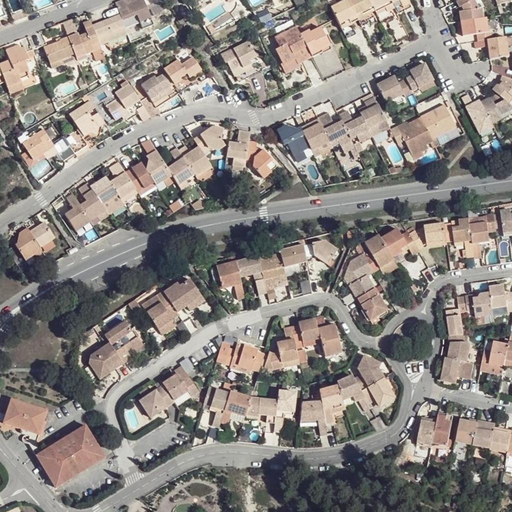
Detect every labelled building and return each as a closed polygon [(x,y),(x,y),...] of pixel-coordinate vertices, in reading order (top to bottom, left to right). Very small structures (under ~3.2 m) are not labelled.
[(127,0),(118,0),(122,13),(124,19),(139,14),(144,28),(155,24),(147,0),(133,0),(129,2),(127,0)] [(346,0),(344,0),(329,7),(342,33),(345,32),(349,30),(347,25),(356,21),(347,1),(346,0)] [(366,0),(348,0),(347,1),(356,21),(359,28),(363,26),(367,25),(365,20),(361,13),(364,12),(363,10),(370,7),(366,0)] [(366,0),(370,7),(374,15),(379,26),(384,23),(389,20),(385,13),(394,9),(393,6),(389,0),(366,0)] [(406,0),(389,0),(393,6),(399,3),(404,13),(408,11),(411,10),(406,0)] [(459,16),(460,27),(485,23),(484,15),(482,15),(477,6),(482,4),(480,0),(469,0),(466,1),(458,5),(459,16)] [(374,15),(370,7),(363,10),(364,12),(361,13),(365,20),(374,15)] [(108,18),(93,23),(100,43),(129,32),(124,19),(122,13),(108,18)] [(72,17),(64,20),(68,32),(76,29),(72,17)] [(79,31),(69,34),(75,51),(84,47),(85,52),(101,47),(100,43),(93,23),(91,18),(88,19),(84,21),(87,28),(88,31),(80,34),(79,31)] [(477,47),(485,46),(492,45),(491,38),(487,38),(485,23),(460,27),(461,34),(462,41),(476,40),(477,47)] [(299,35),(311,58),(311,60),(321,56),(330,51),(321,28),(309,34),(308,31),(299,35)] [(299,35),(297,29),(275,39),(279,48),(274,50),(281,66),(294,61),(296,65),(303,62),(311,58),(299,35)] [(29,33),(21,36),(23,41),(28,43),(29,45),(33,44),(29,33)] [(53,40),(44,43),(52,65),(62,61),(61,58),(67,55),(67,54),(75,51),(69,34),(61,37),(61,38),(53,40)] [(22,40),(8,45),(12,56),(17,55),(14,47),(23,44),(22,40)] [(235,47),(218,55),(223,65),(224,64),(231,79),(244,73),(245,76),(247,80),(262,73),(247,43),(236,48),(235,47)] [(492,45),(485,46),(486,56),(487,65),(505,63),(502,43),(497,44),(492,45)] [(23,44),(14,47),(17,55),(12,56),(7,58),(1,60),(7,77),(9,82),(23,77),(22,75),(21,70),(29,67),(31,66),(28,57),(31,56),(28,46),(27,45),(26,44),(25,44),(24,44),(23,44)] [(76,55),(75,51),(67,54),(67,55),(61,58),(62,61),(77,56),(76,55)] [(193,59),(181,66),(185,72),(189,78),(195,75),(201,71),(193,59)] [(294,61),(281,66),(284,73),(297,67),(296,65),(294,61)] [(164,70),(173,84),(184,78),(181,74),(185,72),(181,66),(178,62),(164,70)] [(411,81),(403,85),(410,101),(419,97),(417,92),(431,87),(423,68),(416,71),(409,74),(411,81)] [(161,92),(173,84),(164,70),(153,77),(152,74),(140,83),(153,103),(159,100),(165,97),(161,92)] [(23,77),(9,82),(12,90),(26,85),(23,77)] [(384,85),(374,89),(382,108),(402,99),(394,80),(384,85)] [(491,97),(495,100),(508,111),(511,107),(511,106),(511,85),(509,84),(503,82),(498,88),(502,91),(499,95),(495,91),(493,94),(491,97)] [(138,99),(128,84),(114,93),(116,96),(103,105),(112,119),(115,118),(119,116),(118,112),(124,108),(138,99)] [(94,106),(90,99),(68,113),(81,135),(87,132),(89,131),(92,131),(96,126),(104,121),(97,111),(90,114),(87,110),(94,106)] [(490,131),(477,104),(470,107),(467,100),(463,102),(459,104),(474,137),(482,134),(483,137),(491,134),(490,131)] [(480,103),(477,104),(490,131),(500,127),(498,122),(511,115),(508,111),(495,100),(485,104),(484,101),(480,103)] [(377,129),(383,126),(372,102),(368,104),(363,106),(365,110),(367,114),(358,118),(360,122),(366,134),(377,129)] [(118,112),(119,116),(120,118),(127,113),(124,108),(118,112)] [(443,110),(418,122),(419,123),(429,145),(447,137),(445,134),(453,130),(448,120),(443,110)] [(336,119),(339,123),(348,143),(356,139),(358,145),(368,140),(367,138),(366,134),(360,122),(351,126),(349,121),(346,114),(341,116),(336,119)] [(320,118),(314,120),(325,143),(328,149),(336,145),(336,147),(348,143),(339,123),(331,127),(325,115),(320,118)] [(500,127),(511,122),(511,115),(498,122),(500,127)] [(351,126),(360,122),(358,118),(349,121),(351,126)] [(305,125),(296,129),(307,151),(309,155),(316,151),(314,148),(325,143),(314,120),(305,125)] [(430,147),(429,145),(419,123),(403,130),(401,125),(397,127),(393,129),(407,158),(415,154),(417,157),(423,154),(422,150),(430,147)] [(40,126),(19,139),(28,155),(39,149),(50,142),(40,126)] [(211,127),(191,138),(198,149),(207,144),(206,149),(215,152),(221,147),(218,138),(221,129),(216,128),(211,127)] [(307,151),(296,129),(287,133),(284,127),(279,129),(274,132),(280,146),(283,145),(290,159),(299,154),(307,151)] [(377,129),(366,134),(367,138),(378,133),(377,129)] [(247,142),(248,132),(243,131),(238,131),(236,139),(241,140),(240,145),(226,143),(224,158),(231,167),(243,169),(244,161),(247,142)] [(356,139),(348,143),(351,150),(354,155),(361,152),(358,145),(356,139)] [(247,142),(244,161),(251,162),(250,168),(260,181),(275,167),(262,151),(254,150),(255,144),(251,143),(247,142)] [(348,143),(336,147),(339,155),(351,150),(348,143)] [(181,149),(177,151),(192,175),(193,177),(209,168),(198,149),(189,154),(185,146),(181,149)] [(175,162),(164,168),(168,175),(175,185),(185,179),(192,175),(177,151),(176,148),(172,150),(169,153),(175,162)] [(150,165),(143,169),(150,180),(153,184),(168,175),(164,168),(154,151),(149,154),(145,156),(150,165)] [(299,154),(290,159),(292,165),(302,160),(299,154)] [(408,162),(417,157),(415,154),(407,158),(408,162)] [(107,181),(115,195),(118,198),(133,189),(123,172),(116,161),(112,164),(108,167),(113,176),(107,181)] [(131,167),(123,172),(133,189),(134,191),(142,185),(150,180),(143,169),(139,162),(131,167)] [(211,172),(209,168),(193,177),(195,182),(211,172)] [(92,191),(101,205),(115,195),(107,181),(103,176),(100,178),(96,180),(100,186),(92,191)] [(188,185),(185,179),(175,185),(178,191),(188,185)] [(96,180),(88,185),(92,191),(100,186),(96,180)] [(153,184),(150,180),(142,185),(134,191),(135,191),(136,194),(138,197),(154,186),(153,184)] [(94,215),(104,209),(101,205),(92,191),(88,185),(86,182),(81,184),(77,187),(85,202),(79,205),(88,219),(94,215)] [(121,204),(136,194),(135,191),(134,191),(133,189),(118,198),(121,204)] [(79,205),(70,192),(67,194),(63,196),(70,207),(62,212),(72,229),(79,225),(88,219),(79,205)] [(107,214),(104,209),(94,215),(96,220),(107,214)] [(26,220),(23,222),(34,242),(50,233),(41,217),(32,222),(30,218),(26,220)] [(82,230),(91,224),(88,219),(79,225),(82,230)] [(511,221),(503,223),(506,243),(511,242),(511,221)] [(34,242),(23,222),(15,227),(16,230),(18,232),(10,237),(18,253),(35,244),(34,242)] [(472,232),(475,262),(476,265),(479,265),(483,264),(481,252),(491,251),(489,226),(479,227),(480,231),(472,232)] [(472,232),(472,228),(455,230),(457,250),(465,249),(467,263),(471,263),(475,262),(472,232)] [(448,248),(446,230),(427,232),(429,250),(438,249),(448,248)] [(396,232),(380,241),(392,260),(400,255),(397,252),(406,246),(414,257),(417,256),(420,254),(418,251),(409,237),(408,235),(401,238),(396,232)] [(416,233),(409,237),(418,251),(425,247),(416,233)] [(383,269),(393,263),(392,260),(380,241),(379,239),(365,247),(370,257),(364,261),(373,275),(383,269)] [(325,245),(305,249),(306,259),(320,257),(318,261),(325,265),(333,268),(335,263),(332,262),(336,250),(325,245)] [(280,254),(280,256),(284,269),(296,267),(307,264),(306,259),(305,249),(280,254)] [(260,261),(263,274),(265,285),(276,282),(287,280),(284,269),(280,256),(260,261)] [(260,261),(259,258),(236,264),(240,279),(251,277),(263,274),(260,261)] [(349,291),(356,302),(373,293),(365,280),(373,275),(364,261),(362,258),(349,266),(343,280),(349,291)] [(240,297),(244,296),(240,279),(236,264),(213,269),(214,278),(218,277),(221,289),(231,287),(235,298),(240,297)] [(164,293),(169,300),(178,312),(183,309),(188,305),(203,295),(191,278),(180,286),(179,283),(164,293)] [(489,291),(490,300),(492,314),(500,316),(501,311),(511,314),(511,296),(504,295),(504,290),(496,291),(489,291)] [(144,307),(149,314),(154,311),(169,300),(164,293),(144,307)] [(373,293),(356,302),(361,313),(367,323),(385,314),(373,293)] [(207,300),(203,295),(188,305),(192,310),(207,300)] [(174,320),(180,316),(178,312),(169,300),(154,311),(149,314),(157,325),(158,328),(160,330),(174,320)] [(466,303),(468,318),(474,317),(475,324),(493,323),(492,314),(490,300),(478,301),(466,303)] [(459,319),(468,318),(466,303),(462,303),(458,304),(459,315),(446,318),(449,341),(463,341),(459,319)] [(174,320),(160,330),(164,336),(178,326),(174,320)] [(317,330),(315,320),(307,323),(298,325),(299,328),(290,330),(294,346),(320,339),(317,330)] [(112,347),(125,365),(133,359),(131,355),(138,351),(145,346),(134,332),(133,333),(126,324),(105,337),(110,344),(112,347)] [(317,330),(320,339),(324,359),(340,355),(336,341),(333,326),(317,330)] [(271,357),(267,356),(264,369),(272,372),(283,370),(283,365),(298,362),(294,346),(290,330),(282,332),(284,339),(285,345),(276,347),(278,357),(271,359),(271,357)] [(463,341),(449,341),(448,341),(446,348),(449,349),(447,362),(463,366),(465,357),(467,348),(463,347),(463,341)] [(228,344),(222,342),(217,356),(222,358),(220,363),(228,366),(229,363),(258,373),(260,368),(264,355),(254,352),(255,350),(245,347),(236,344),(234,349),(227,347),(228,344)] [(117,370),(125,365),(112,347),(110,344),(90,356),(91,365),(101,380),(106,377),(112,373),(110,370),(115,366),(117,370)] [(485,352),(480,373),(483,374),(486,375),(488,370),(502,373),(504,365),(507,350),(493,348),(492,354),(485,352)] [(360,394),(379,382),(372,370),(377,363),(370,359),(364,356),(355,369),(360,377),(353,381),(360,394)] [(463,366),(447,362),(444,361),(439,384),(446,385),(453,387),(455,378),(471,381),(473,368),(463,366)] [(175,401),(176,400),(189,390),(192,396),(202,390),(188,372),(184,366),(175,370),(178,374),(168,381),(164,384),(165,386),(175,401)] [(368,408),(360,394),(353,381),(351,378),(336,384),(337,387),(341,403),(353,399),(362,415),(365,413),(369,410),(368,408)] [(390,402),(379,382),(360,394),(368,408),(375,404),(378,410),(384,406),(390,402)] [(175,401),(165,386),(154,395),(142,403),(152,418),(175,402),(175,401)] [(208,387),(203,403),(216,407),(210,424),(214,426),(219,427),(220,422),(229,395),(208,387)] [(318,391),(321,407),(324,423),(328,423),(332,422),(328,409),(342,406),(341,403),(337,387),(318,391)] [(230,391),(229,395),(220,422),(223,423),(227,424),(231,412),(244,417),(245,415),(250,398),(230,391)] [(277,391),(276,402),(274,425),(273,433),(276,433),(280,433),(281,411),(290,412),(292,394),(277,391)] [(30,431),(37,433),(46,409),(10,395),(1,420),(20,427),(30,431)] [(276,402),(250,398),(245,415),(254,417),(255,414),(263,416),(262,423),(268,424),(274,425),(276,402)] [(309,401),(301,402),(299,418),(314,419),(316,435),(321,435),(326,435),(324,423),(321,407),(309,406),(309,401)] [(437,418),(435,428),(431,445),(446,449),(447,443),(450,427),(445,426),(446,420),(442,419),(437,418)] [(83,424),(39,449),(33,454),(53,486),(102,457),(83,424)] [(475,430),(476,428),(468,427),(463,426),(458,424),(454,444),(472,448),(475,430)] [(416,446),(430,449),(431,445),(435,428),(427,426),(420,425),(416,446)] [(489,428),(485,427),(483,431),(475,430),(472,448),(489,452),(493,432),(494,429),(489,428)] [(35,441),(37,433),(30,431),(28,434),(26,441),(33,454),(39,449),(35,441)] [(493,432),(489,452),(488,455),(505,459),(506,456),(510,436),(502,434),(493,432)]
